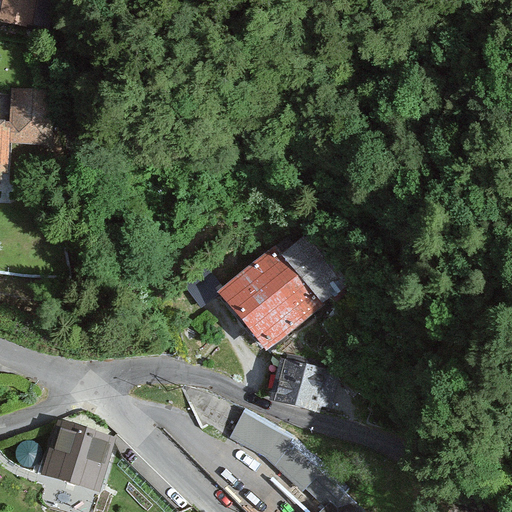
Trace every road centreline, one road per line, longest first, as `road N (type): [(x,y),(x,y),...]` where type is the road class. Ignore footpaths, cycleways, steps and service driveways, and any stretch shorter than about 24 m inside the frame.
road 1 (unclassified): [(479,511),(405,453),(188,373),(143,370),(82,385)]
road 2 (tertiary): [(221,511),(82,385)]
